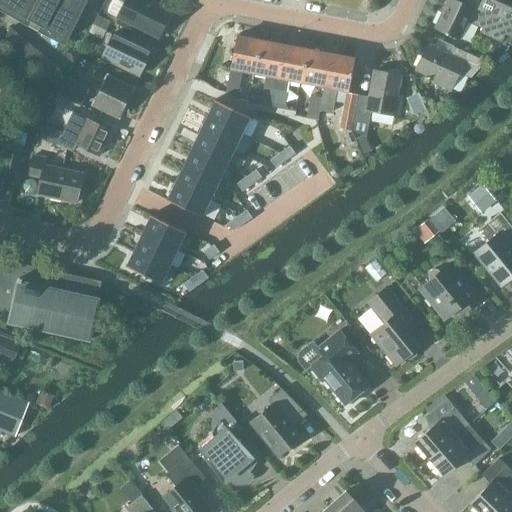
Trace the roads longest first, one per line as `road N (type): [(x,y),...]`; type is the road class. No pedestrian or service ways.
road 1 (residential): [(0,228),(55,243),(101,226),(212,1)]
road 2 (residential): [(212,1),(367,34),(390,31),(412,0)]
road 3 (residential): [(356,445),(511,327)]
